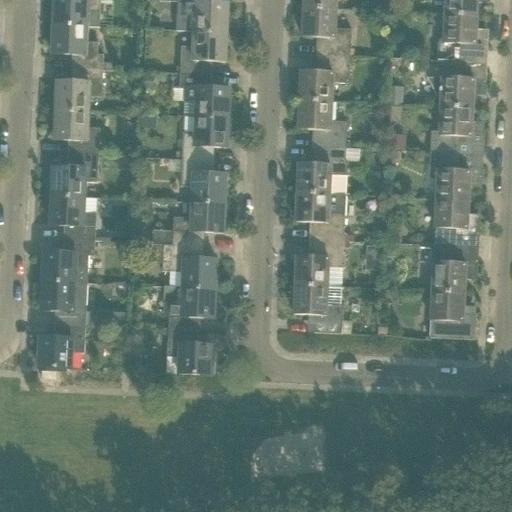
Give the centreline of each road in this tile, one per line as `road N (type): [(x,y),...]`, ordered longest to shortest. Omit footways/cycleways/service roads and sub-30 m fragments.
road 1 (unclassified): [(511,201),(504,360),(491,376),(266,364),(258,341),(268,0)]
road 2 (unclassified): [(23,0),(7,336),(0,346)]
